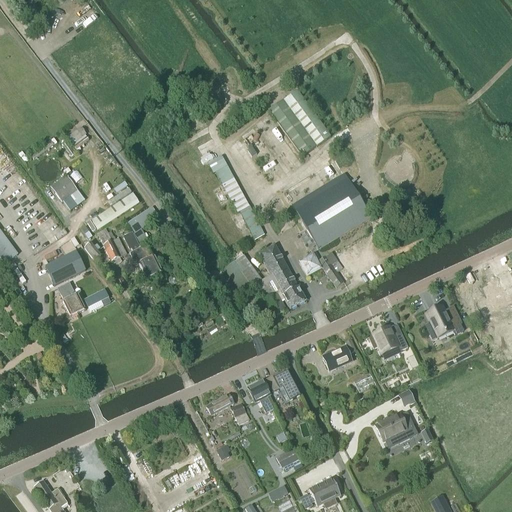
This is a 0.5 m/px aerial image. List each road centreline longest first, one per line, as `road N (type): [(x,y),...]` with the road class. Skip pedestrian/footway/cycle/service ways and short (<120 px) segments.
road 1 (tertiary): [(0,476),(282,350)]
road 2 (track): [(511,59),(460,106),(407,110),(335,145),(260,204)]
road 3 (tertiary): [(282,350),(511,244)]
road 4 (track): [(89,399),(151,375),(158,364),(82,254)]
road 5 (residential): [(282,350),(361,511)]
